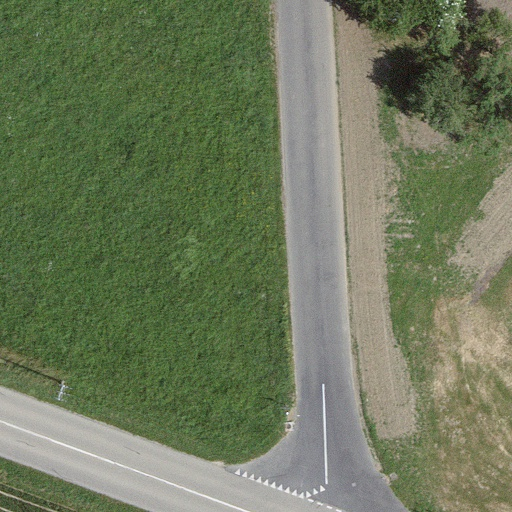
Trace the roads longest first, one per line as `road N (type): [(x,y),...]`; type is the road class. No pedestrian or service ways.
road 1 (unclassified): [(305,0),(324,511)]
road 2 (secondary): [(0,422),(245,511)]
